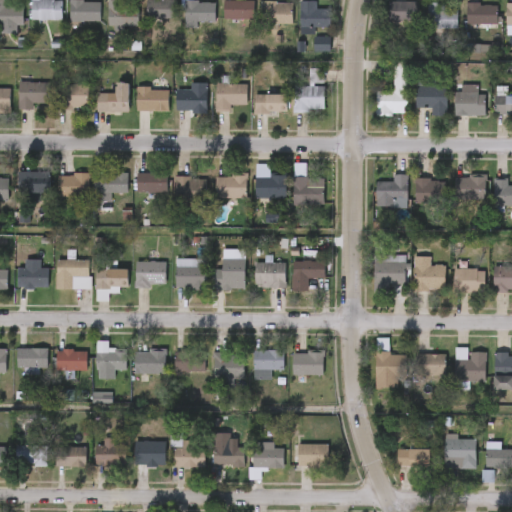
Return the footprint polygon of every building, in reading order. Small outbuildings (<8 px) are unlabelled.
[(0,0),(4,0),(4,6),(23,6),(23,25),(0,25),(0,0)] [(61,0),(61,20),(29,20),(29,0),(61,0)] [(70,0),(101,1),(100,21),(69,20),(70,0)] [(138,0),(138,25),(108,25),(108,0),(138,0)] [(177,0),(177,18),(146,18),(146,0),(177,0)] [(216,0),(216,24),(184,23),(184,0),(216,0)] [(255,0),(255,18),(224,18),(224,0),(255,0)] [(299,26),(299,0),(316,0),(316,8),(330,8),(330,27),(299,26)] [(46,33),(46,12),(24,12),(24,1),(14,2),(15,33),(46,33)] [(261,24),(261,1),(293,1),(293,24),(261,24)] [(200,16),(177,15),(177,2),(168,2),(167,41),(181,42),(181,35),(200,35),(200,16)] [(419,21),(385,21),(385,2),(419,2),(419,21)] [(439,10),(458,10),(458,28),(427,28),(427,2),(439,2),(439,10)] [(497,24),(466,24),(466,3),(497,3),(497,24)] [(130,31),(157,33),(157,13),(130,12),(130,31)] [(53,34),(84,34),(85,14),(54,14),(53,34)] [(93,44),(108,44),(108,39),(121,39),(121,14),(93,14),(93,44)] [(239,14),(207,14),(207,32),(238,33),(239,14)] [(369,33),(403,34),(403,15),(369,14),(369,33)] [(276,37),(276,16),(245,15),(245,36),(276,37)] [(300,15),(283,15),(283,41),(312,41),(313,22),(300,22),(300,15)] [(480,37),(480,17),(449,18),(450,38),(480,37)] [(511,17),(489,18),(489,40),(511,39),(511,17)] [(409,20),(410,42),(442,42),(442,20),(409,20)] [(314,50),(297,50),(297,65),(314,64),(314,50)] [(375,91),(393,91),(393,63),(407,63),(407,114),(375,114),(375,91)] [(392,76),(376,75),(375,105),(358,104),(357,127),(390,128),(392,76)] [(431,116),(431,108),(415,108),(415,81),(447,81),(447,116),(431,116)] [(19,82),(51,82),(51,104),(34,104),(34,109),(19,109),(19,82)] [(276,99),(276,125),(308,124),(307,98),(305,98),(305,82),(290,82),(290,99),(276,99)] [(97,93),(117,93),(117,83),(130,83),(130,111),(97,111),(97,93)] [(248,83),(248,104),(231,103),(230,111),(216,110),(216,83),(248,83)] [(57,109),(57,84),(88,84),(88,109),(57,109)] [(294,111),(294,86),(324,86),(324,111),(294,111)] [(0,88),(10,88),(10,111),(0,111),(0,88)] [(169,88),(169,111),(137,111),(137,88),(169,88)] [(177,111),(177,89),(207,89),(207,111),(177,111)] [(455,115),(455,90),(485,90),(485,115),(455,115)] [(254,112),(254,94),(288,94),(288,112),(254,112)] [(511,115),(494,115),(494,94),(511,94),(511,115)] [(80,106),(80,125),(113,126),(113,97),(99,96),(99,107),(80,106)] [(160,125),(191,125),(191,96),(173,96),(173,103),(159,103),(160,125)] [(399,121),(414,121),(414,129),(431,129),(430,96),(398,96),(399,121)] [(71,97),(49,98),(50,121),(71,120),(71,97)] [(214,118),(231,118),(231,97),(199,97),(199,125),(214,124),(214,118)] [(470,129),(470,108),(461,108),(461,98),(443,98),(444,105),(437,105),(438,129),(470,129)] [(152,103),(133,103),(133,100),(120,100),(120,125),(153,124),(152,103)] [(490,109),(490,103),(478,103),(478,128),(510,128),(510,109),(490,109)] [(271,126),(270,107),(237,108),(237,126),(271,126)] [(324,204),(294,204),(294,163),(307,163),(307,183),(324,183),(324,204)] [(52,171),(52,193),(41,193),(41,201),(29,201),(29,193),(19,193),(19,171),(52,171)] [(98,172),(129,172),(129,192),(98,192),(98,172)] [(60,196),(60,173),(90,173),(90,196),(60,196)] [(138,191),(138,173),(168,173),(168,191),(138,191)] [(217,198),(217,175),(248,175),(248,198),(217,198)] [(256,175),(286,175),(286,198),(256,198),(256,175)] [(376,182),(393,182),(393,175),(407,175),(407,204),(376,204),(376,182)] [(0,176),(9,176),(9,200),(0,200),(0,176)] [(207,177),(207,201),(176,201),(176,177),(207,177)] [(486,178),(486,200),(455,200),(455,178),(486,178)] [(414,204),(414,180),(445,180),(445,204),(414,204)] [(511,205),(492,205),(492,180),(507,180),(507,186),(511,186),(511,205)] [(111,205),(112,187),(80,186),(79,214),(95,214),(95,205),(111,205)] [(120,205),(151,206),(152,187),(120,186),(120,205)] [(239,212),(269,212),(269,186),(252,186),(252,190),(239,190),(239,212)] [(41,188),(41,210),(72,209),(72,187),(41,188)] [(360,195),(359,220),(390,221),(391,188),(376,187),(376,195),(360,195)] [(199,189),(199,212),(231,211),(231,189),(199,189)] [(159,190),(158,213),(190,215),(191,191),(159,190)] [(276,218),(308,217),(308,190),(275,191),(276,218)] [(441,213),(471,212),(471,190),(441,191),(441,213)] [(492,191),(476,192),(477,219),(508,219),(507,199),(492,199),(492,191)] [(428,192),(398,193),(398,216),(429,215),(428,192)] [(404,285),(387,285),(387,292),(373,292),(373,257),(404,257),(404,285)] [(214,288),(214,269),(222,269),(222,258),(246,258),(246,288),(214,288)] [(430,266),(445,266),(445,291),(414,291),(414,258),(430,258),(430,266)] [(91,259),(91,288),(57,288),(57,259),(91,259)] [(176,288),(176,259),(206,259),(206,288),(176,288)] [(136,261),(166,261),(166,286),(136,286),(136,261)] [(308,290),(294,290),(294,261),(326,261),(326,278),(308,278),(308,290)] [(198,303),(230,302),(229,262),(206,263),(206,282),(198,283),(198,303)] [(256,263),(286,263),(286,288),(256,288),(256,263)] [(49,288),(19,288),(19,267),(49,267),(49,288)] [(511,267),(511,293),(493,293),(493,267),(511,267)] [(388,269),(357,268),(356,304),(371,304),(371,297),(391,297),(391,276),(388,276),(388,269)] [(9,289),(0,289),(0,269),(9,269),(9,289)] [(129,269),(129,288),(96,288),(96,269),(129,269)] [(427,303),(427,280),(415,280),(414,269),(397,270),(398,304),(427,303)] [(453,293),(453,271),(483,271),(483,293),(453,293)] [(24,273),(8,272),(8,282),(1,282),(1,301),(32,301),(32,281),(24,281),(24,273)] [(159,272),(158,302),(188,302),(189,272),(159,272)] [(39,302),(73,303),(74,273),(40,273),(39,302)] [(119,300),(150,299),(150,274),(118,275),(119,300)] [(275,304),(292,304),(292,291),(307,291),(307,274),(275,275),(275,304)] [(269,300),(268,275),(237,276),(238,301),(269,300)] [(507,304),(507,281),(475,280),(475,303),(507,304)] [(79,314),(91,314),(91,306),(103,307),(103,300),(111,300),(112,282),(79,282),(79,314)] [(442,283),(442,305),(467,306),(467,284),(442,283)] [(406,378),(398,378),(398,389),(375,388),(375,339),(387,339),(387,355),(406,355),(406,378)] [(127,370),(114,370),(114,378),(98,378),(98,341),(109,341),(109,350),(127,350),(127,370)] [(40,370),(19,370),(19,348),(49,348),(49,368),(40,368),(40,370)] [(0,350),(9,350),(9,372),(0,372),(0,350)] [(58,350),(89,350),(89,370),(58,370),(58,350)] [(136,373),(136,350),(167,350),(167,373),(136,373)] [(176,350),(206,350),(206,372),(176,372),(176,350)] [(272,380),(255,380),(255,350),(285,350),(285,369),(272,369),(272,380)] [(386,367),(373,368),(373,351),(359,351),(359,401),(386,401),(386,367)] [(324,374),(295,374),(295,352),(324,352),(324,374)] [(214,353),(244,353),(244,378),(214,378),(214,353)] [(455,382),(455,361),(469,361),(469,353),(486,353),(486,382),(455,382)] [(80,392),(97,392),(98,382),(110,383),(110,362),(92,362),(92,354),(80,354),(80,392)] [(511,354),(511,390),(494,390),(493,354),(511,354)] [(445,355),(445,377),(415,377),(415,355),(445,355)] [(0,361),(1,380),(7,380),(7,388),(22,387),(22,381),(31,381),(31,361),(0,361)] [(437,394),(469,395),(470,365),(451,365),(451,361),(438,361),(437,394)] [(39,364),(40,384),(71,383),(70,363),(39,364)] [(149,363),(118,363),(117,386),(149,387),(149,363)] [(237,393),(255,393),(255,383),(268,383),(267,363),(236,363),(237,393)] [(276,388),(308,388),(308,363),(289,363),(289,366),(276,366),(276,388)] [(157,365),(158,385),(190,384),(190,364),(157,365)] [(228,391),(228,367),(197,368),(197,391),(228,391)] [(428,389),(428,367),(402,367),(401,388),(428,389)] [(127,445),(127,464),(96,464),(96,445),(104,445),(104,438),(114,438),(114,445),(127,445)] [(244,465),(216,465),(216,438),(231,438),(231,446),(244,446),(244,465)] [(444,469),(444,439),(475,439),(475,469),(444,469)] [(166,440),(166,464),(136,464),(136,440),(166,440)] [(175,465),(175,442),(206,442),(206,465),(175,465)] [(274,442),(274,448),(285,448),(285,467),(254,467),(254,442),(274,442)] [(330,444),(330,465),(299,465),(299,444),(330,444)] [(48,445),(48,465),(19,465),(19,445),(48,445)] [(87,446),(87,465),(57,465),(57,446),(87,446)] [(440,452),(440,447),(427,447),(427,481),(459,481),(459,452),(440,452)] [(431,467),(397,467),(397,449),(431,449),(431,467)] [(511,468),(485,468),(485,450),(511,450),(511,468)] [(78,458),(79,479),(109,478),(108,459),(98,459),(98,451),(86,451),(86,458),(78,458)] [(228,479),(228,460),(214,460),(214,451),(201,451),(201,460),(197,460),(196,478),(228,479)] [(117,478),(149,479),(150,455),(118,454),(117,478)] [(231,492),(244,493),(245,482),(267,482),(267,461),(256,461),(257,455),(237,455),(236,480),(231,480),(231,492)] [(483,455),(468,455),(468,480),(500,481),(501,462),(483,462),(483,455)] [(311,457),(281,457),(281,480),(311,479),(311,457)] [(29,479),(30,459),(1,458),(0,478),(29,479)] [(70,460),(39,460),(39,479),(69,480),(70,460)] [(157,480),(188,480),(188,460),(157,460),(157,480)] [(413,462),(380,462),(381,479),(413,479),(413,462)] [(464,495),(477,496),(477,483),(465,483),(464,495)]
